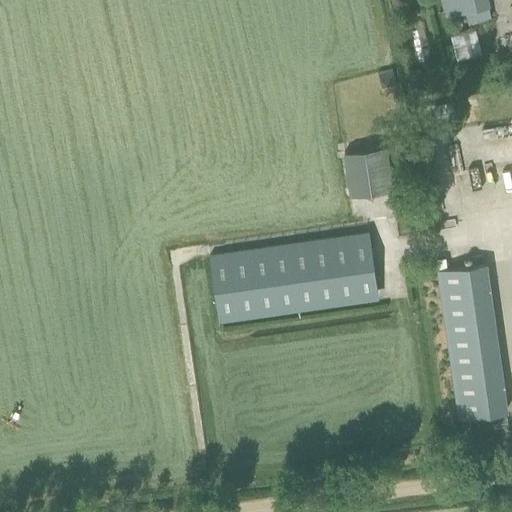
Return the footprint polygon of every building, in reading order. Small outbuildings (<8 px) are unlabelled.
[(468,22),(491,17),(487,0),(440,0),(444,15),(465,10),(468,22)] [(455,57),(480,52),(475,27),(450,32),(455,57)] [(384,144),(342,148),(346,192),(388,188),(384,144)] [(208,252),(218,321),(378,297),(367,228),(208,252)] [(506,410),(503,390),(485,264),(438,271),(458,417),(506,410)]
